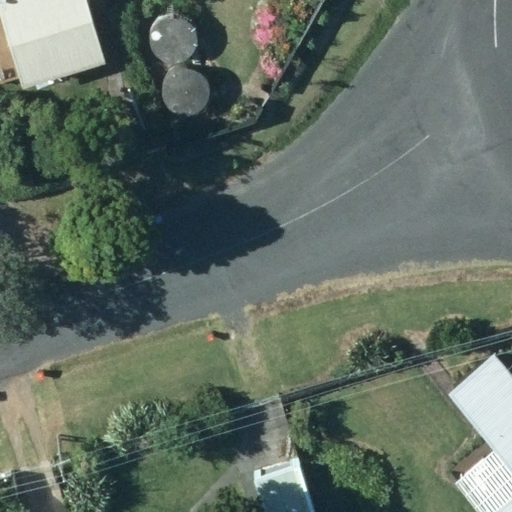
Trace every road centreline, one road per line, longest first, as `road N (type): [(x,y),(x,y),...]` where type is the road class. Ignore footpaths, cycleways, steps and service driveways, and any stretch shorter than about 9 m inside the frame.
road 1 (residential): [(511,164),(0,320)]
road 2 (residential): [(511,144),(484,28),(485,0)]
